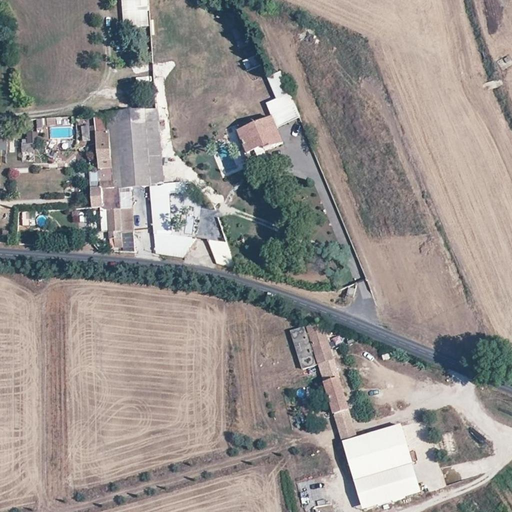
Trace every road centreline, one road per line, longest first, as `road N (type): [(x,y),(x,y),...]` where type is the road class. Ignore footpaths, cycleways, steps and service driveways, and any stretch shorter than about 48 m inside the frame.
road 1 (tertiary): [(511,386),(240,281),(0,254)]
road 2 (unknown): [(360,325),(355,285),(285,115)]
